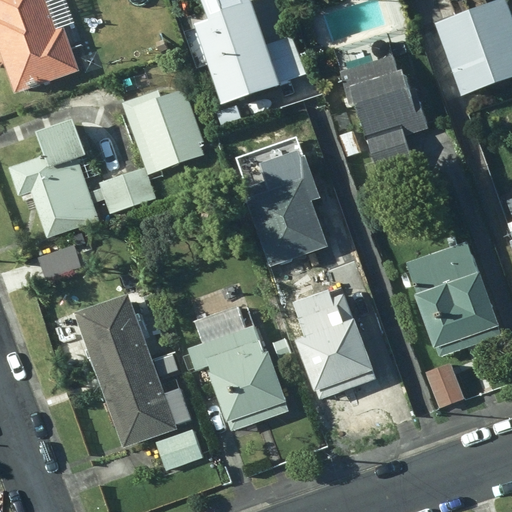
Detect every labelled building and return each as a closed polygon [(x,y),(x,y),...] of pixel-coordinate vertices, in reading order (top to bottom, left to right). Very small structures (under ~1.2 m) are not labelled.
[(9,63),(21,98),(85,75),(68,30),(62,32),(49,0),(0,0),(0,16),(1,20),(0,20),(0,37),(4,50),(0,51),(0,61),(2,66),(9,63)] [(511,85),(511,8),(449,28),(472,98),(511,85)] [(276,47),(264,12),(206,30),(207,34),(194,38),(205,72),(221,74),(234,110),(290,91),(287,85),(311,77),(298,39),(276,47)] [(404,77),(398,59),(346,74),(357,112),(364,110),(385,181),(420,171),(411,139),(432,132),(424,105),(420,106),(411,75),(404,77)] [(164,93),(128,105),(154,178),(209,158),(205,146),(208,145),(190,93),(167,102),(164,93)] [(511,116),(497,121),(502,138),(511,135),(511,116)] [(40,201),(54,242),(104,224),(98,206),(110,202),(115,216),(159,200),(147,169),(103,185),(106,192),(95,196),(84,165),(95,161),(82,124),(45,137),(53,158),(16,171),(28,205),(40,201)] [(239,190),(267,269),(330,247),(313,200),(322,197),(304,145),(256,162),(263,181),(239,190)] [(475,245),(414,267),(446,361),(508,340),(475,245)] [(305,337),(295,340),(315,399),(373,380),(353,320),(351,321),(342,294),(330,297),(328,290),(293,302),(305,337)] [(85,318),(106,382),(160,364),(138,300),(85,318)] [(270,358),(260,330),(196,354),(203,376),(218,371),(220,378),(217,379),(237,436),(295,415),(275,357),(270,358)] [(171,398),(160,364),(106,382),(130,453),(184,435),(180,422),(194,417),(186,393),(171,398)] [(456,368),(432,377),(444,412),(469,402),(456,368)] [(197,433),(162,446),(170,472),(206,459),(197,433)]
